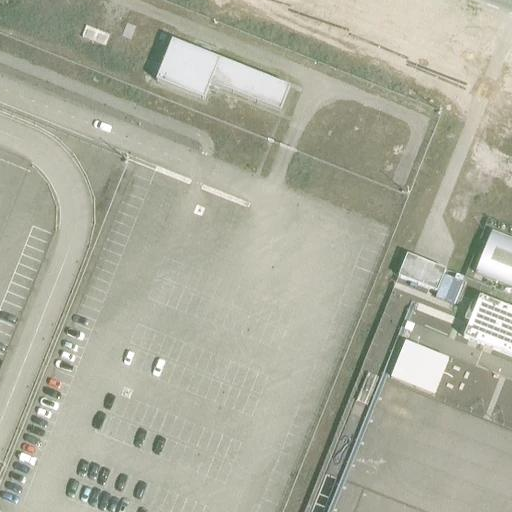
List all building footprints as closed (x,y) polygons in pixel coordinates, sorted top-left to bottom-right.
[(171,42),(155,83),(203,102),(210,86),(279,113),(289,89),(171,42)] [(511,240),(491,232),(475,273),(511,288),(511,240)] [(436,294),(445,272),(436,268),(406,256),(397,278),(398,279),(427,290),(432,292),(436,294)] [(471,318),(462,339),(511,358),(511,311),(479,298),(477,303),(471,318)] [(390,379),(435,396),(450,359),(405,342),(390,379)]
